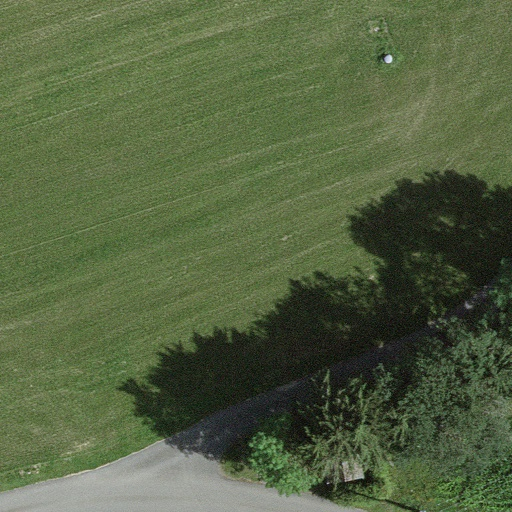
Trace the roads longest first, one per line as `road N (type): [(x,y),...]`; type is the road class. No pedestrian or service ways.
road 1 (track): [(511,278),(439,327),(194,443),(121,496)]
road 2 (track): [(301,511),(121,496)]
